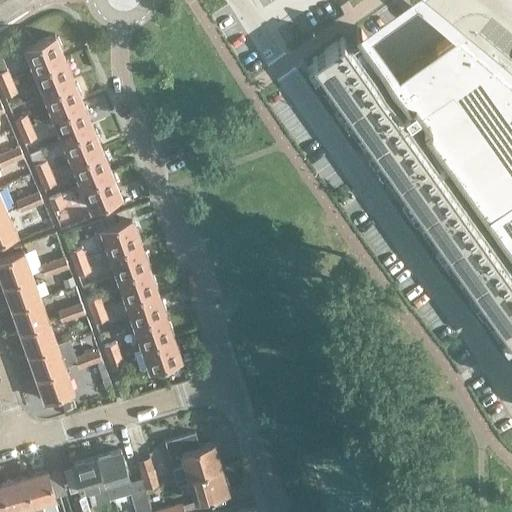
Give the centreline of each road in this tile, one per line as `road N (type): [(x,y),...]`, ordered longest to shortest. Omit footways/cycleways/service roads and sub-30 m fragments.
road 1 (residential): [(231,377),(197,267),(126,104),(121,21)]
road 2 (unknown): [(511,256),(486,180),(352,18)]
road 3 (residential): [(19,440),(231,377)]
road 4 (residential): [(271,511),(231,377)]
